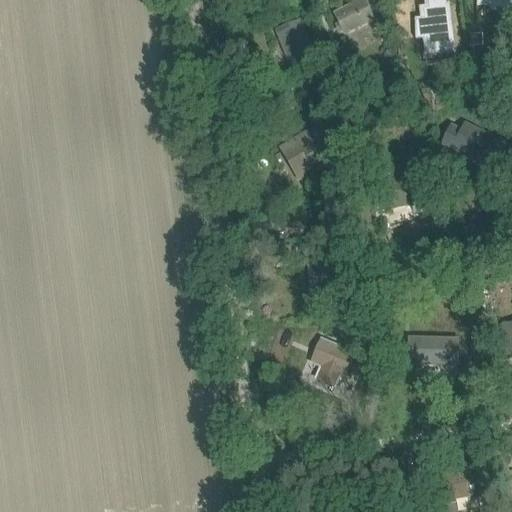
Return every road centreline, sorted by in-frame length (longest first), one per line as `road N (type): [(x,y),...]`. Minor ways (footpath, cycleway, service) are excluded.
road 1 (residential): [(254,458),(194,0)]
road 2 (residential): [(254,458),(511,421)]
road 3 (residential): [(376,241),(414,255),(511,247)]
